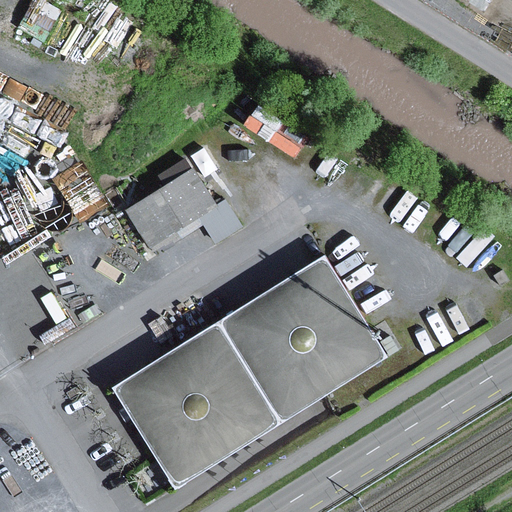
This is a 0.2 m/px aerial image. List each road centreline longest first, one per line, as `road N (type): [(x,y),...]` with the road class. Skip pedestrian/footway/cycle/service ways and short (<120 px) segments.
road 1 (primary): [(511,364),(276,511)]
road 2 (unclassified): [(511,72),(399,0)]
